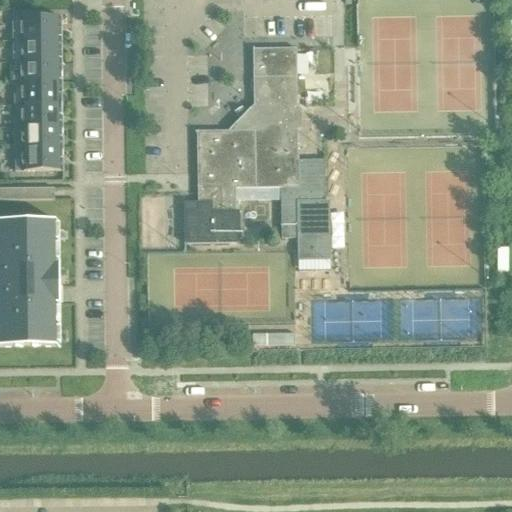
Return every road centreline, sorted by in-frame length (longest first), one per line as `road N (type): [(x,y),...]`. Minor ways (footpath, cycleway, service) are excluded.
road 1 (residential): [(113,0),(118,409)]
road 2 (secondary): [(511,402),(118,409)]
